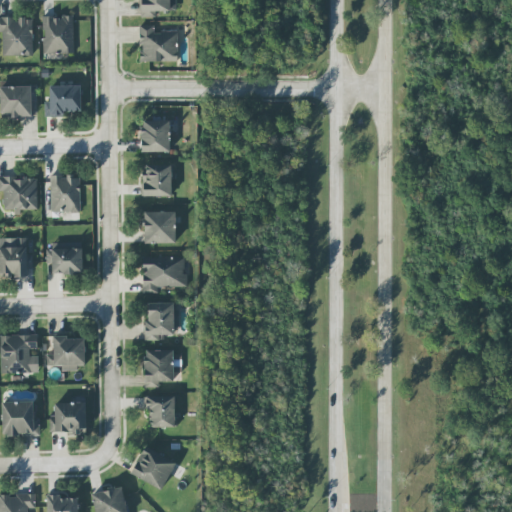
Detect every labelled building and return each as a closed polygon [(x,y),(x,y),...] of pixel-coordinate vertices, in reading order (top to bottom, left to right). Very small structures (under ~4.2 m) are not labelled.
[(176,0),(140,0),(141,18),(155,17),(155,11),(177,11),(176,0)] [(43,16),(44,54),(74,54),(73,16),(43,16)] [(3,56),(34,55),(33,17),(0,18),(0,32),(2,33),(3,56)] [(178,62),(178,32),(154,32),(154,25),(141,25),(141,62),(178,62)] [(0,87),(0,88),(0,113),(9,113),(9,118),(32,118),(32,102),(37,101),(37,86),(0,87)] [(45,114),(82,114),(81,86),(50,86),(50,102),(45,102),(45,114)] [(170,120),(142,121),(143,153),(171,152),(170,120)] [(143,197),(172,196),(172,164),(142,165),(143,197)] [(37,176),(0,177),(0,192),(4,192),(4,210),(15,210),(15,211),(37,211),(37,176)] [(50,176),(51,212),(81,212),(80,176),(50,176)] [(144,243),(176,244),(176,212),(145,212),(144,243)] [(0,237),(0,277),(28,278),(28,269),(33,269),(33,255),(27,254),(28,238),(0,237)] [(83,243),(49,243),(49,264),(53,264),(53,274),(83,274),(83,243)] [(144,294),(160,293),(160,288),(187,287),(187,275),(184,275),(184,257),(143,258),(144,294)] [(147,341),(166,340),(165,332),(180,332),(179,311),(174,311),(173,303),(146,304),(147,341)] [(0,336),(1,374),(39,373),(39,356),(30,356),(30,349),(38,349),(37,335),(0,336)] [(86,369),(85,337),(53,338),(54,354),(46,354),(46,366),(62,366),(62,370),(86,369)] [(145,387),(160,388),(160,382),(174,383),(175,368),(182,368),(182,352),(146,351),(145,387)] [(149,428),(176,427),(175,396),(148,397),(149,428)] [(34,401),(2,402),(3,436),(40,435),(40,418),(34,419),(34,401)] [(55,403),(55,416),(50,416),(51,434),(87,433),(86,402),(55,403)] [(163,490),(176,462),(144,446),(131,475),(163,490)] [(128,511),(121,486),(91,494),(96,511),(128,511)] [(0,511),(29,511),(30,509),(35,509),(35,494),(0,495),(0,511)] [(47,511),(78,511),(78,496),(47,497),(47,511)]
